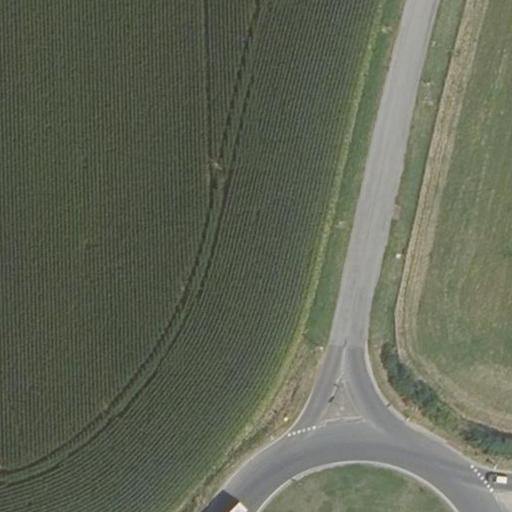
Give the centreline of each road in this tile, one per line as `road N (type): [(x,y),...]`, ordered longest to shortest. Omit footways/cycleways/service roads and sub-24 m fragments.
road 1 (unclassified): [(346,333),(425,0)]
road 2 (unclassified): [(346,333),(283,467)]
road 3 (unclassified): [(398,452),(359,383),(346,333)]
